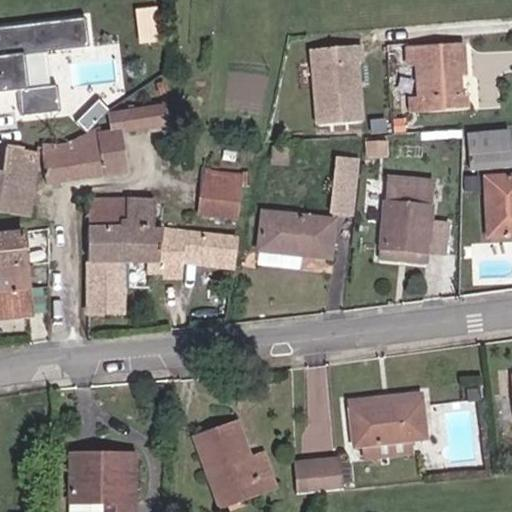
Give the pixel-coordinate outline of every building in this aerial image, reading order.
[(89,23),(0,34),(0,88),(22,86),(25,110),(63,106),(60,82),(32,85),(28,60),(92,52),(89,23)] [(468,44),(412,46),(412,57),(421,57),(421,97),(441,96),(442,111),(469,110),(469,95),(463,95),(463,73),(468,73),(468,44)] [(356,65),(355,47),(309,50),(314,127),(355,125),(354,92),(350,92),(349,85),(353,81),(352,65),(356,65)] [(359,124),(356,65),(352,65),(353,81),(349,85),(350,92),(354,92),(355,125),(359,124)] [(421,97),(413,97),(414,112),(442,111),(441,96),(421,97)] [(128,133),(168,127),(166,109),(125,114),(128,133)] [(471,144),(511,142),(511,134),(511,129),(471,130),(471,144)] [(124,134),(46,146),(52,182),(130,171),(124,134)] [(381,154),(384,140),(366,136),(363,150),(381,154)] [(473,157),(511,154),(511,142),(471,144),(473,157)] [(326,204),(348,208),(358,158),(336,155),(326,204)] [(205,201),(240,205),(245,171),(209,168),(205,201)] [(495,238),(511,236),(511,177),(493,178),(495,238)] [(424,257),(436,194),(381,184),(371,249),(424,257)] [(160,231),(162,222),(161,198),(94,199),(91,228),(128,229),(160,231)] [(260,249),(324,258),(329,226),(265,217),(260,249)] [(196,259),(233,258),(240,226),(201,224),(199,233),(198,237),(200,239),(196,259)] [(85,312),(115,313),(125,255),(128,229),(91,228),(85,312)] [(191,278),(196,259),(200,239),(198,237),(199,233),(160,231),(128,229),(125,255),(144,255),(147,268),(154,268),(158,264),(172,266),(173,277),(191,278)] [(0,269),(31,267),(27,236),(0,237),(0,269)] [(371,249),(369,261),(422,270),(424,257),(371,249)] [(0,297),(33,294),(31,267),(0,269),(0,297)] [(0,324),(36,320),(33,294),(0,297),(0,324)] [(358,445),(430,436),(426,401),(354,408),(358,445)] [(233,502),(279,486),(268,455),(257,458),(245,427),(203,440),(216,480),(225,478),(233,502)] [(338,485),(346,484),(344,456),(336,457),(338,485)] [(306,487),(338,485),(336,457),(304,460),(306,487)] [(70,475),(116,475),(117,459),(70,459),(70,475)] [(102,511),(134,511),(132,460),(117,459),(116,475),(70,475),(71,507),(103,507),(102,511)] [(225,504),(233,502),(225,478),(216,480),(225,504)]
